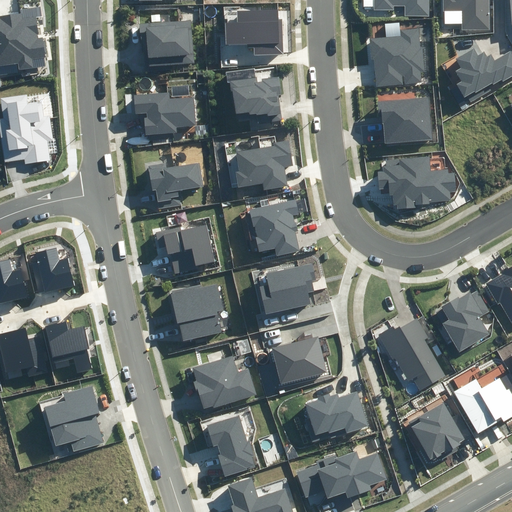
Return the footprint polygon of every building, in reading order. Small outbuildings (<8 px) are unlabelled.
[(374,0),(374,10),(394,10),(394,6),(405,6),(405,17),(430,16),(429,0),(374,0)] [(443,0),(443,12),(462,11),(462,30),(491,29),(489,0),(443,0)] [(254,55),(284,54),(283,19),(278,19),(277,10),(236,11),(237,23),(225,23),(226,45),(246,44),(247,48),(254,48),(254,55)] [(0,65),(18,63),(19,70),(33,68),(32,59),(46,57),(43,37),(37,38),(36,34),(39,33),(36,16),(23,18),(22,13),(0,16),(0,65)] [(148,67),(195,63),(191,20),(140,24),(143,54),(147,54),(148,67)] [(374,59),(376,86),(403,84),(402,77),(405,76),(405,84),(421,82),(420,71),(425,71),(423,47),(421,47),(419,29),(400,30),(400,36),(369,39),(371,60),(374,59)] [(467,96),(470,103),(492,90),(491,89),(511,77),(511,52),(511,51),(495,60),(491,54),(487,56),(484,51),(478,55),(474,48),(456,59),(462,69),(457,72),(462,82),(457,85),(464,98),(467,96)] [(259,123),(282,120),(278,95),(282,94),(279,76),(262,79),(262,82),(257,83),(256,77),(229,82),(230,93),(233,92),(238,121),(258,118),(259,123)] [(145,119),(146,135),(178,133),(177,127),(196,125),(194,97),(170,99),(170,92),(134,96),(135,114),(147,113),(147,119),(145,119)] [(0,119),(0,127),(5,162),(25,159),(25,164),(50,161),(48,141),(54,140),(50,115),(43,116),(41,102),(29,103),(28,95),(1,99),(4,119),(0,119)] [(383,123),(385,143),(433,139),(429,97),(377,102),(379,124),(383,123)] [(263,184),(264,190),(288,186),(285,168),(293,166),(289,141),(274,143),(275,146),(236,152),(239,173),(235,173),(238,188),(263,184)] [(397,205),(398,209),(417,207),(416,205),(430,204),(429,202),(451,200),(450,192),(456,192),(455,173),(448,173),(448,169),(431,170),(429,157),(386,161),(386,166),(383,167),(383,171),(379,172),(380,189),(389,188),(390,196),(393,196),(394,205),(397,205)] [(156,190),(159,209),(183,205),(180,190),(204,186),(199,162),(168,167),(167,162),(148,165),(152,191),(156,190)] [(277,256),(299,251),(295,232),(298,231),(296,222),(294,223),(293,215),(299,214),(296,200),(250,210),(253,226),(255,226),(257,237),(255,237),(258,251),(275,248),(277,256)] [(170,253),(175,273),(199,268),(198,265),(216,261),(208,224),(181,230),(181,226),(155,232),(159,249),(166,247),(168,254),(170,253)] [(33,264),(39,292),(75,285),(69,257),(59,259),(56,248),(35,252),(38,263),(33,264)] [(0,303),(26,297),(20,269),(13,271),(11,260),(0,262),(0,303)] [(266,314),(311,305),(308,293),(313,292),(311,281),(315,281),(312,264),(267,273),(269,285),(260,286),(266,314)] [(511,323),(511,265),(501,271),(503,275),(486,283),(497,304),(501,302),(511,323)] [(180,323),(184,341),(221,332),(217,312),(223,310),(217,284),(202,288),(201,284),(172,291),(173,294),(171,294),(178,323),(180,323)] [(443,324),(459,352),(489,335),(479,317),(490,311),(478,290),(471,294),(470,292),(460,298),(458,296),(441,306),(450,320),(443,324)] [(414,378),(421,390),(445,376),(424,340),(428,338),(417,318),(401,327),(400,326),(395,329),(393,326),(378,334),(393,359),(396,358),(409,381),(414,378)] [(46,326),(57,369),(70,366),(68,359),(74,358),(77,373),(92,369),(87,350),(90,349),(84,326),(68,330),(66,322),(46,326)] [(29,377),(50,372),(41,336),(28,339),(25,327),(0,333),(0,346),(9,380),(22,377),(20,369),(26,368),(29,377)] [(272,348),(281,384),(327,372),(318,336),(272,348)] [(213,405),(214,408),(257,395),(248,368),(237,371),(232,355),(193,368),(197,381),(193,382),(197,392),(198,391),(204,408),(213,405)] [(454,392),(477,433),(502,420),(503,422),(511,416),(511,384),(506,375),(482,389),(476,379),(454,392)] [(45,407),(56,445),(70,441),(73,452),(104,444),(96,414),(99,413),(91,386),(64,393),(66,401),(45,407)] [(318,399),(306,403),(310,418),(304,419),(311,442),(367,425),(358,392),(339,397),(338,394),(330,396),(329,394),(318,397),(318,399)] [(432,458),(433,460),(440,456),(442,460),(458,450),(457,448),(462,445),(461,442),(472,435),(459,413),(452,417),(443,402),(419,416),(418,416),(407,422),(430,460),(432,458)] [(224,477),(247,470),(247,468),(254,465),(252,457),(254,456),(250,440),(247,441),(240,415),(207,424),(213,446),(218,445),(221,454),(218,455),(224,477)] [(297,472),(306,497),(325,491),(327,498),(346,492),(348,498),(371,489),(370,485),(387,479),(378,453),(360,459),(357,452),(338,458),(336,454),(316,461),(318,465),(297,472)] [(293,511),(286,488),(258,497),(252,477),(227,485),(234,505),(231,506),(232,511),(293,511)]
